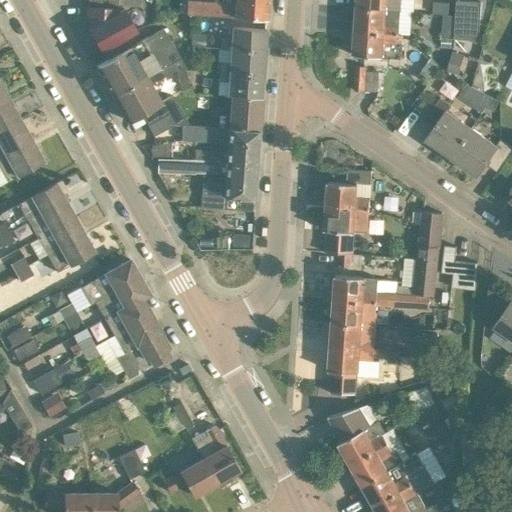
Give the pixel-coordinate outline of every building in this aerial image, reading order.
[(88,0),(87,18),(92,28),(89,30),(92,35),(89,36),(96,47),(98,46),(107,61),(136,44),(131,35),(137,32),(124,8),(117,11),(117,0),(88,0)] [(267,20),(268,0),(234,0),(234,4),(187,1),(186,14),(267,20)] [(400,12),(400,0),(356,0),(356,8),(400,12)] [(456,0),(455,0),(455,16),(453,39),(476,40),(479,1),(456,0)] [(432,14),(443,15),(448,16),(449,2),(433,1),(432,14)] [(410,35),(411,12),(400,12),(356,8),(354,32),(402,35),(410,35)] [(453,39),(455,16),(448,16),(443,15),(441,38),(453,39)] [(265,54),(266,30),(231,28),(230,41),(220,40),(220,51),(230,51),(265,54)] [(107,61),(96,67),(112,95),(155,70),(179,57),(163,29),(136,44),(107,61)] [(401,59),(402,35),(354,32),(353,56),(401,59)] [(204,47),(205,35),(192,34),(191,46),(204,47)] [(441,38),(441,48),(451,49),(451,39),(441,38)] [(263,76),(265,54),(230,51),(220,51),(218,51),(218,62),(219,62),(218,74),(263,76)] [(464,55),(452,51),(446,71),(458,75),(464,55)] [(155,70),(112,95),(128,122),(141,114),(147,125),(167,114),(174,125),(182,126),(189,126),(173,96),(162,102),(152,84),(176,70),(180,87),(188,85),(185,71),(186,70),(179,57),(155,70)] [(377,93),(378,73),(365,72),(365,67),(356,66),(354,91),(377,93)] [(262,98),(263,76),(218,74),(217,83),(227,84),(226,96),(231,97),(262,98)] [(0,103),(9,99),(0,83),(0,103)] [(473,87),(467,84),(465,83),(458,96),(481,113),(485,108),(492,98),(473,87)] [(192,85),(189,87),(181,91),(180,92),(181,94),(194,94),(192,85)] [(259,131),(262,98),(231,97),(229,116),(226,117),(225,128),(259,131)] [(451,158),(471,128),(447,111),(451,106),(440,98),(424,121),(434,128),(426,140),(451,158)] [(485,108),(493,112),(499,101),(492,98),(485,108)] [(0,131),(20,120),(9,99),(0,103),(0,131)] [(171,127),(174,125),(167,114),(147,125),(154,137),(171,127)] [(0,158),(32,141),(20,120),(0,131),(0,158)] [(194,152),(194,161),(257,164),(259,131),(225,128),(189,126),(182,126),(181,141),(226,144),(226,153),(194,152)] [(476,176),(485,164),(496,146),(471,128),(451,158),(476,176)] [(0,186),(8,182),(44,162),(32,141),(0,158),(0,186)] [(255,200),(257,164),(194,161),(157,159),(157,173),(195,174),(195,173),(204,174),(204,172),(225,174),(225,184),(202,182),(201,196),(236,198),(254,200),(255,200)] [(369,210),(370,198),(371,171),(347,170),(346,184),(328,182),(326,207),(369,210)] [(28,221),(65,200),(56,183),(19,205),(28,221)] [(236,198),(235,211),(253,212),(254,200),(236,198)] [(38,238),(75,217),(65,200),(28,221),(38,238)] [(369,210),(326,207),(324,231),(367,234),(369,210)] [(437,260),(438,248),(442,214),(423,212),(418,259),(437,260)] [(38,260),(47,255),(84,235),(75,217),(38,238),(29,243),(38,260)] [(0,236),(9,232),(4,223),(0,225),(0,236)] [(14,241),(9,232),(0,236),(0,245),(2,248),(14,241)] [(56,272),(94,252),(84,235),(47,255),(56,272)] [(235,235),(234,246),(248,247),(249,236),(235,235)] [(211,239),(199,239),(199,248),(211,248),(211,239)] [(477,263),(455,261),(456,247),(444,245),(441,273),(453,274),(451,288),(475,291),(477,263)] [(350,267),(351,255),(341,254),(340,267),(350,267)] [(15,273),(28,266),(23,257),(11,264),(15,273)] [(434,296),(437,260),(418,259),(415,294),(434,296)] [(102,298),(139,277),(129,260),(81,287),(91,305),(95,302),(102,299),(102,298)] [(20,282),(32,276),(33,275),(28,266),(15,273),(20,282)] [(333,300),(376,303),(377,293),(377,292),(375,292),(375,280),(364,279),(365,278),(335,276),(333,300)] [(105,320),(142,299),(149,295),(139,277),(102,298),(102,299),(95,302),(105,320)] [(494,283),(489,301),(500,304),(505,286),(494,283)] [(55,307),(67,301),(61,290),(49,296),(55,307)] [(388,304),(388,294),(377,293),(376,303),(388,304)] [(405,305),(429,307),(430,296),(405,295),(405,305)] [(115,338),(153,317),(142,299),(105,320),(115,338)] [(375,326),(376,303),(333,300),(332,324),(375,326)] [(511,301),(494,327),(511,338),(511,301)] [(63,319),(76,312),(71,303),(59,311),(63,319)] [(68,329),(81,321),(76,312),(63,319),(68,329)] [(126,357),(162,337),(160,333),(161,332),(153,317),(115,338),(126,357)] [(373,350),(374,339),(375,326),(332,324),(330,347),(373,350)] [(433,349),(435,330),(417,329),(416,348),(433,349)] [(77,343),(82,352),(95,346),(91,336),(77,343)] [(128,380),(170,357),(166,349),(168,348),(162,337),(126,357),(118,362),(128,380)] [(38,350),(33,341),(13,351),(18,361),(38,350)] [(95,346),(82,352),(87,362),(100,355),(95,346)] [(373,350),(330,347),(328,371),(332,372),(331,392),(355,393),(356,373),(358,373),(359,360),(372,361),(373,350)] [(511,356),(498,376),(510,384),(511,381),(511,356)] [(62,364),(53,369),(60,382),(70,376),(62,364)] [(60,382),(53,369),(33,381),(40,394),(61,383),(60,382)] [(112,377),(99,384),(104,393),(117,386),(112,377)] [(416,414),(434,403),(426,387),(406,394),(416,414)] [(20,433),(32,426),(10,390),(2,404),(20,433)] [(65,408),(57,393),(41,402),(49,417),(65,408)] [(460,406),(454,394),(442,401),(448,412),(460,406)] [(186,430),(194,426),(181,403),(173,408),(175,412),(176,413),(184,428),(185,428),(186,430)] [(422,428),(441,417),(434,403),(416,414),(415,415),(422,428)] [(328,417),(342,442),(371,425),(360,407),(328,417)] [(460,412),(449,418),(454,428),(458,426),(460,412)] [(171,435),(184,428),(176,413),(163,420),(171,435)] [(449,430),(444,420),(443,419),(435,423),(442,437),(451,433),(449,430)] [(350,464),(387,443),(395,439),(393,436),(386,440),(382,434),(384,433),(378,422),(371,425),(342,442),(338,444),(350,464)] [(240,470),(215,427),(204,432),(206,436),(193,443),(203,459),(216,483),(240,470)] [(80,444),(78,431),(61,435),(64,447),(80,444)] [(381,460),(403,448),(398,438),(395,439),(387,443),(350,464),(362,486),(387,471),(381,460)] [(0,473),(12,480),(18,469),(0,458),(0,448),(1,446),(0,445),(0,473)] [(145,472),(134,450),(119,457),(129,480),(145,472)] [(435,484),(424,465),(423,465),(417,455),(388,471),(387,471),(362,486),(374,506),(411,485),(416,495),(418,494),(435,484)] [(216,483),(203,459),(163,482),(170,493),(186,484),(193,497),(216,483)] [(117,511),(117,509),(140,493),(132,481),(114,494),(90,494),(90,511),(117,511)] [(427,510),(418,494),(416,495),(411,485),(374,506),(376,511),(456,511),(458,511),(450,497),(427,510)] [(90,511),(90,494),(44,494),(44,507),(63,507),(63,511),(90,511)]
